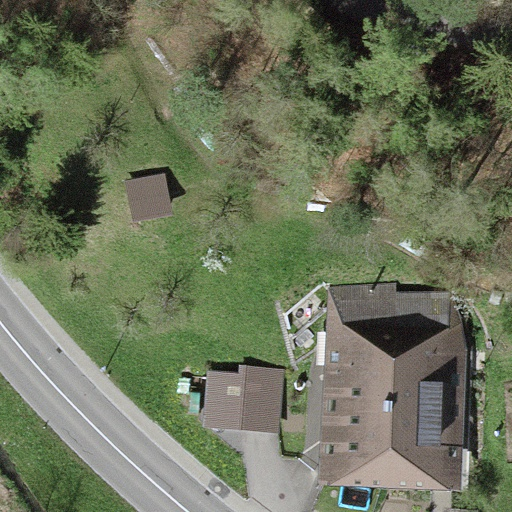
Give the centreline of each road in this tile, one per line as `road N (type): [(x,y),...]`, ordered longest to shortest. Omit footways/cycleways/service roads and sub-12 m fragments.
road 1 (secondary): [(0,336),(165,511)]
road 2 (unclassified): [(365,0),(379,14),(511,43)]
